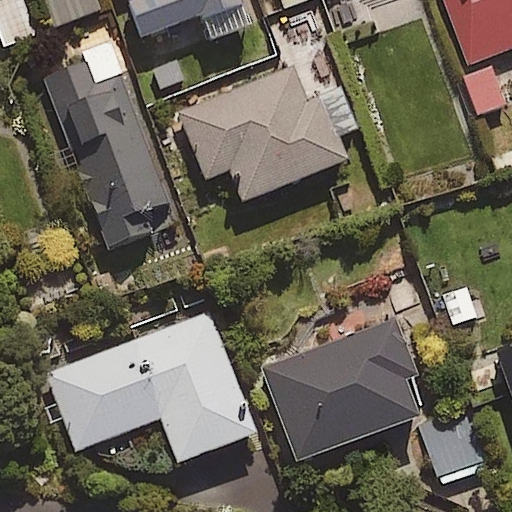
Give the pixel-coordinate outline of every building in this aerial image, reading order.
[(0,0),(0,35),(4,47),(34,36),(20,0),(0,0)] [(97,10),(93,0),(45,0),(55,26),(97,10)] [(124,0),(140,38),(198,16),(207,41),(247,26),(236,0),(124,0)] [(305,0),(278,0),(281,9),(305,0)] [(511,47),(511,0),(441,0),(465,65),(511,47)] [(173,225),(111,50),(44,73),(106,249),(173,225)] [(301,96),(289,65),(175,112),(202,179),(229,168),(242,201),(344,159),(334,136),(353,128),(334,83),(301,96)] [(504,105),(488,66),(463,77),(479,115),(504,105)] [(253,433),(208,312),(45,373),(74,450),(158,419),(174,462),(253,433)] [(414,376),(394,320),(257,367),(289,461),(415,417),(402,380),(414,376)] [(511,348),(493,356),(511,410),(511,348)] [(475,417),(426,426),(436,479),(485,470),(475,417)]
